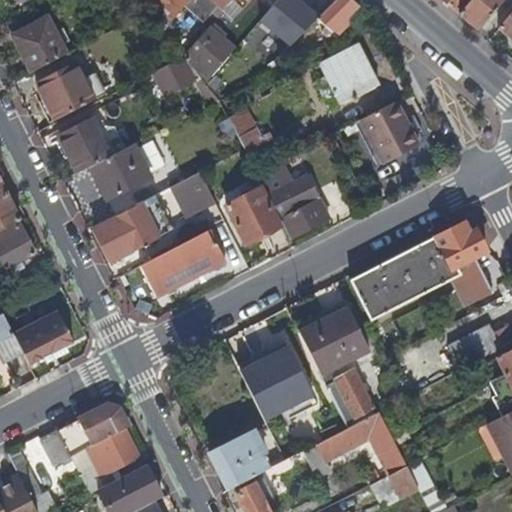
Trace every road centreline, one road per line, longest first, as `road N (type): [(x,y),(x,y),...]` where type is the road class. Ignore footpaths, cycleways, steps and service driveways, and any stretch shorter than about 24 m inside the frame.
road 1 (residential): [(481,177),(130,360)]
road 2 (residential): [(0,111),(130,360)]
road 3 (residential): [(130,360),(207,511)]
road 4 (tertiary): [(396,0),(511,100)]
road 5 (residential): [(130,360),(0,428)]
